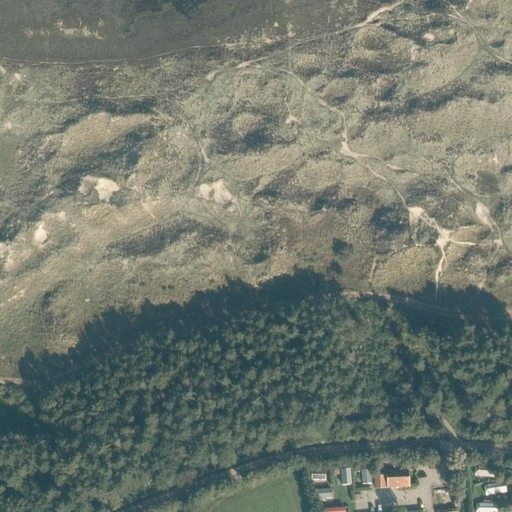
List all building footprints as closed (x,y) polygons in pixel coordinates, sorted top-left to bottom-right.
[(496,479),(497,469),(476,468),(475,478),(496,479)] [(331,483),(331,471),(316,471),(315,482),(331,483)] [(408,472),(388,473),(388,488),(408,487),(408,472)] [(351,473),(341,473),(342,488),(352,488),(351,473)] [(369,474),(360,474),(359,488),(368,488),(369,474)] [(385,477),(374,477),(375,488),(375,490),(386,489),(385,477)] [(507,495),(505,484),(485,487),(486,498),(507,495)] [(452,490),(436,492),(438,511),(447,511),(455,511),(452,490)] [(334,503),(334,491),(321,491),(321,503),(334,503)]
